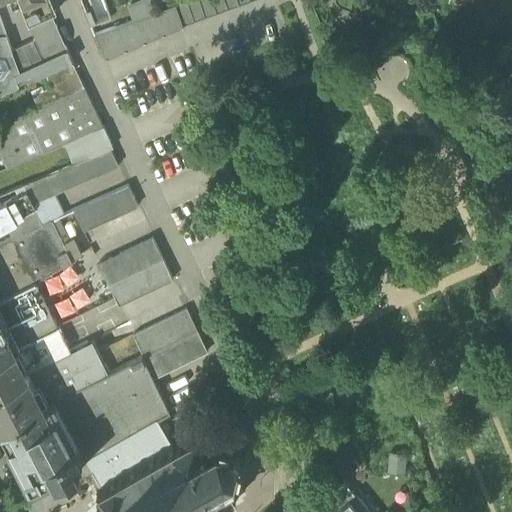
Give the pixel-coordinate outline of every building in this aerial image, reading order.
[(20,0),(30,23),(52,13),(53,13),(57,11),(55,7),(52,0),(20,0)] [(156,11),(152,0),(146,0),(145,0),(130,6),(134,18),(156,11)] [(177,3),(184,25),(207,17),(200,0),(183,0),(176,2),(177,3)] [(200,0),(207,17),(218,13),(213,0),(200,0)] [(213,0),(218,13),(229,9),(226,0),(213,0)] [(226,0),(229,9),(241,5),(238,0),(226,0)] [(96,33),(107,59),(185,26),(184,25),(177,3),(158,10),(158,11),(96,33)] [(30,23),(37,38),(46,58),(68,48),(53,13),(52,13),(30,23)] [(7,33),(0,34),(0,93),(4,92),(4,91),(20,85),(15,73),(18,71),(21,70),(13,49),(11,44),(7,33)] [(21,70),(46,58),(37,38),(13,49),(21,70)] [(73,60),(68,48),(46,58),(21,70),(18,71),(20,77),(31,72),(34,78),(47,73),(73,60)] [(85,86),(73,60),(47,73),(52,85),(33,94),(39,107),(85,86)] [(0,124),(0,149),(9,167),(66,142),(103,126),(85,86),(39,107),(0,124)] [(66,142),(74,163),(112,147),(114,146),(105,125),(103,126),(66,142)] [(120,163),(112,147),(74,163),(47,175),(55,193),(98,174),(97,173),(120,163)] [(24,184),(27,190),(37,207),(18,218),(0,227),(0,236),(2,241),(14,236),(53,218),(65,213),(55,193),(47,175),(24,184)] [(75,209),(85,229),(139,204),(130,184),(75,209)] [(8,201),(18,218),(37,207),(27,190),(8,201)] [(0,227),(18,218),(8,201),(2,204),(0,204),(0,227)] [(14,236),(37,281),(73,258),(68,248),(53,218),(14,236)] [(0,299),(37,281),(14,236),(2,241),(0,242),(0,299)] [(100,261),(110,282),(142,266),(164,256),(154,236),(100,261)] [(68,248),(73,258),(83,252),(77,243),(68,248)] [(164,256),(142,266),(153,288),(174,278),(170,268),(164,256)] [(120,304),(153,288),(142,266),(110,282),(116,295),(120,304)] [(0,354),(59,325),(37,281),(0,299),(0,354)] [(134,333),(144,354),(198,328),(188,307),(134,333)] [(72,350),(59,325),(0,354),(0,386),(31,371),(72,350)] [(209,350),(198,328),(144,354),(155,377),(209,350)] [(31,371),(47,403),(56,399),(109,372),(93,340),(72,350),(31,371)] [(109,372),(56,399),(85,454),(88,459),(159,418),(171,411),(155,377),(144,354),(109,372)] [(47,403),(31,371),(0,386),(0,421),(2,426),(47,403)] [(62,473),(72,468),(69,462),(78,457),(85,454),(56,399),(47,403),(2,426),(35,487),(56,476),(62,473)] [(93,470),(101,483),(103,486),(115,479),(113,474),(115,472),(118,477),(135,468),(132,463),(135,461),(138,466),(155,456),(152,451),(154,450),(157,455),(174,445),(171,440),(159,418),(88,459),(85,454),(78,457),(82,465),(73,470),(72,468),(62,473),(67,484),(93,470)] [(174,438),(171,440),(174,445),(157,455),(154,450),(152,451),(155,456),(138,466),(135,461),(132,463),(135,468),(118,477),(115,472),(113,474),(115,479),(103,486),(101,483),(99,484),(101,487),(98,489),(99,491),(102,489),(109,502),(106,504),(107,506),(110,504),(112,506),(104,511),(101,506),(98,508),(100,511),(205,511),(211,509),(212,511),(216,511),(214,507),(231,498),(234,503),(236,501),(233,496),(234,495),(234,494),(239,491),(237,489),(232,492),(227,484),(228,483),(225,479),(235,473),(239,476),(241,474),(237,471),(240,460),(245,459),(245,456),(239,457),(234,447),(237,443),(234,441),(231,445),(220,442),(220,437),(218,437),(218,435),(220,434),(219,432),(217,433),(211,428),(211,426),(210,426),(209,428),(204,431),(203,430),(198,433),(197,432),(196,432),(193,427),(191,429),(194,434),(177,444),(174,438)] [(408,452),(391,451),(388,471),(406,473),(408,452)] [(82,465),(78,457),(69,462),(72,468),(73,470),(82,465)] [(62,486),(67,484),(62,473),(56,476),(62,486)] [(325,497),(336,511),(357,494),(346,480),(325,497)] [(370,511),(371,511),(357,494),(336,511),(334,511),(370,511)]
